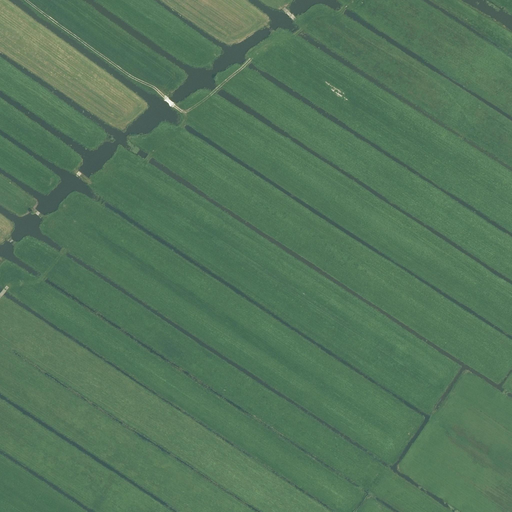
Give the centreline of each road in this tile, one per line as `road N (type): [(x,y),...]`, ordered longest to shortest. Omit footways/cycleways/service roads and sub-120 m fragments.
road 1 (track): [(359,0),(269,44),(183,113),(184,122),(98,205),(39,281),(11,283),(0,296)]
road 2 (track): [(165,98),(25,0)]
